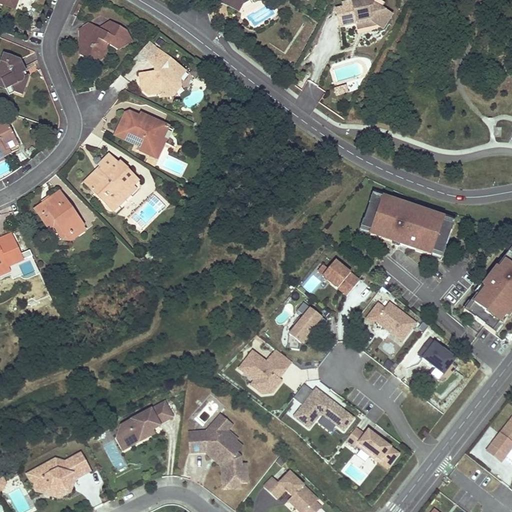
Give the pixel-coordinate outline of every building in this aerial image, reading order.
[(0,0),(0,3),(15,9),(18,0),(19,0),(0,0)] [(236,0),(235,0),(232,6),(239,11),(244,4),(236,0)] [(370,0),(354,0),(351,1),(352,2),(342,4),(343,8),(335,9),(339,27),(355,24),(360,23),(360,21),(369,19),(370,21),(377,26),(383,30),(391,16),(380,9),(372,4),(370,0)] [(384,4),(378,0),(370,0),(372,4),(380,9),(384,4)] [(370,21),(369,19),(360,21),(360,23),(355,24),(356,30),(377,26),(370,21)] [(106,56),(106,52),(106,48),(104,48),(105,44),(106,44),(106,43),(109,43),(110,46),(116,50),(131,42),(124,30),(111,23),(106,25),(102,32),(96,28),(90,38),(80,38),(80,56),(86,59),(91,56),(98,61),(106,56)] [(90,38),(96,28),(89,24),(80,30),(80,38),(90,38)] [(147,61),(156,50),(149,44),(133,61),(147,61)] [(147,95),(154,94),(161,93),(161,98),(172,96),(173,88),(181,86),(180,79),(185,73),(156,50),(147,61),(158,69),(159,66),(161,67),(161,69),(158,73),(154,74),(139,75),(141,89),(147,95)] [(23,96),(25,88),(28,80),(23,79),(22,74),(25,73),(20,62),(18,61),(4,55),(0,65),(0,80),(2,81),(6,89),(12,87),(14,93),(23,96)] [(347,85),(335,89),(337,96),(349,92),(347,85)] [(6,89),(9,96),(14,93),(12,87),(6,89)] [(153,151),(159,148),(162,141),(168,128),(147,117),(142,119),(128,113),(124,116),(117,132),(141,144),(139,147),(141,151),(151,156),(153,151)] [(0,125),(0,156),(10,151),(18,147),(6,123),(0,125)] [(141,144),(117,132),(115,136),(139,147),(141,144)] [(153,151),(151,156),(157,159),(165,142),(162,141),(159,148),(153,151)] [(10,151),(0,156),(0,164),(6,162),(13,158),(10,151)] [(84,182),(92,190),(100,198),(105,193),(117,204),(133,187),(129,183),(135,177),(119,162),(117,164),(108,155),(98,165),(101,167),(97,171),(96,170),(84,182)] [(129,183),(133,187),(139,181),(135,177),(129,183)] [(43,203),(39,207),(34,210),(46,227),(54,221),(66,239),(83,226),(59,192),(50,199),(50,200),(44,204),(43,203)] [(105,193),(100,198),(112,209),(117,204),(105,193)] [(445,219),(420,211),(419,214),(404,209),(406,205),(382,197),(381,200),(372,197),(361,227),(371,231),(370,235),(392,242),(393,239),(402,242),(401,245),(416,250),(416,251),(431,256),(433,253),(443,257),(449,241),(454,226),(443,222),(445,219)] [(420,211),(406,205),(404,209),(419,214),(420,211)] [(54,221),(46,227),(49,230),(53,228),(63,241),(66,239),(54,221)] [(0,244),(13,239),(11,234),(0,238),(0,244)] [(0,275),(9,272),(7,268),(23,261),(13,239),(0,244),(0,275)] [(484,327),(492,333),(499,324),(502,326),(508,319),(505,317),(511,309),(511,310),(511,254),(509,252),(503,260),(506,262),(500,270),(497,268),(487,280),(488,281),(483,287),(485,289),(482,294),(480,292),(477,295),(476,295),(471,302),(474,304),(467,314),(475,320),(475,319),(484,326),(484,327)] [(500,270),(506,262),(503,260),(497,268),(500,270)] [(322,276),(346,296),(358,282),(334,262),(328,269),(322,276)] [(322,276),(328,269),(323,266),(318,272),(322,276)] [(467,314),(474,304),(471,302),(464,311),(467,314)] [(286,349),(299,351),(300,345),(315,325),(321,329),(326,322),(303,303),(297,311),(304,316),(288,335),(286,349)] [(415,324),(388,304),(384,309),(377,304),(366,320),(372,325),(375,322),(384,329),(385,328),(389,330),(388,332),(401,342),(415,324)] [(495,335),(502,326),(499,324),(492,333),(495,335)] [(444,376),(457,360),(431,338),(417,355),(444,376)] [(282,375),(292,362),(276,350),(266,362),(252,351),(238,369),(254,381),(250,386),(258,392),(262,386),(268,386),(275,391),(282,381),(279,379),(277,378),(280,374),(282,375)] [(262,395),(272,393),(275,391),(268,386),(262,386),(258,392),(262,395)] [(318,391),(314,391),(294,417),(309,429),(319,416),(323,415),(344,431),(353,419),(342,410),(341,412),(338,409),(339,407),(318,391)] [(159,425),(172,417),(164,403),(112,430),(117,439),(130,443),(137,440),(138,442),(143,440),(145,434),(152,431),(160,426),(159,426),(159,425)] [(227,431),(231,426),(220,416),(205,432),(227,431)] [(511,418),(500,433),(503,436),(511,423),(511,418)] [(511,423),(503,436),(500,433),(492,444),(506,456),(511,448),(511,423)] [(371,433),(367,430),(364,435),(355,428),(345,441),(354,448),(356,446),(379,464),(381,461),(386,465),(396,452),(371,433)] [(143,440),(154,434),(152,431),(145,434),(143,440)] [(235,442),(237,440),(227,431),(205,432),(188,433),(189,454),(205,453),(207,450),(213,454),(214,452),(220,457),(218,459),(224,464),(226,489),(240,489),(240,484),(247,483),(245,465),(241,465),(240,457),(236,454),(241,447),(235,442)] [(123,451),(138,442),(137,440),(130,443),(117,439),(123,451)] [(487,451),(501,462),(506,456),(492,444),(487,451)] [(218,459),(220,457),(214,452),(213,454),(207,450),(205,453),(221,467),(223,490),(226,489),(224,464),(218,459)] [(386,470),(398,454),(396,452),(386,465),(381,461),(379,464),(386,470)] [(74,480),(89,472),(80,454),(71,459),(69,464),(64,462),(55,459),(26,475),(35,491),(43,494),(50,490),(66,494),(71,492),(72,487),(70,483),(68,482),(69,478),(74,480)] [(317,500),(289,472),(278,483),(269,493),(276,499),(285,490),(289,493),(291,491),(293,494),(292,496),(288,501),(299,511),(305,511),(315,502),(317,500)] [(269,493),(278,483),(272,477),(263,487),(269,493)] [(59,498),(66,494),(50,490),(43,494),(59,498)] [(315,511),(320,507),(315,502),(305,511),(315,511)]
